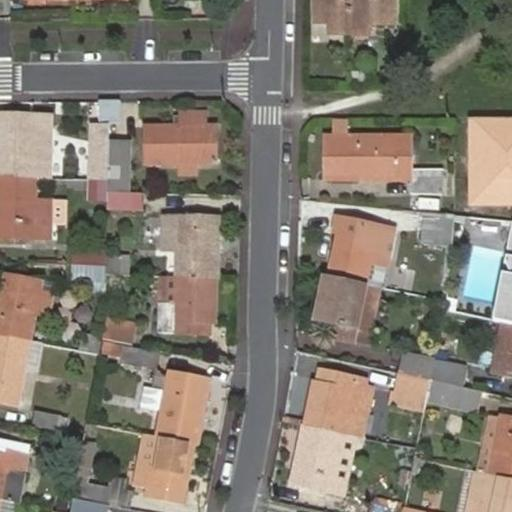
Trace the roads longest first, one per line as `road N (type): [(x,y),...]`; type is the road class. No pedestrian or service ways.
road 1 (residential): [(275,80),(262,405),(237,511)]
road 2 (residential): [(0,78),(275,80)]
